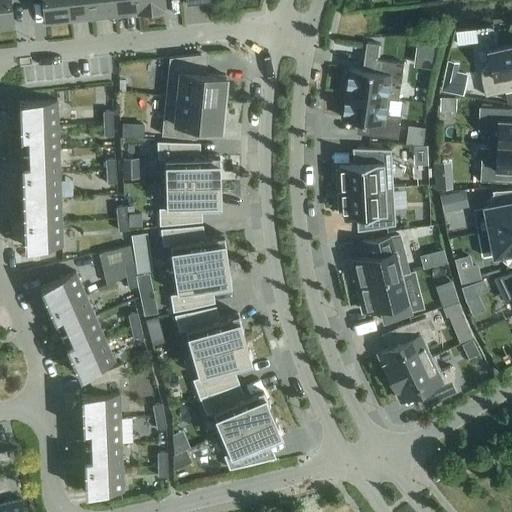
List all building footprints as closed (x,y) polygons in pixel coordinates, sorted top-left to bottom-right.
[(0,0),(0,27),(8,27),(7,23),(12,23),(9,0),(0,0)] [(67,0),(42,0),(44,19),(49,18),(49,22),(66,21),(65,17),(69,16),(67,0)] [(90,0),(67,0),(69,16),(92,14),(90,0)] [(113,0),(90,0),(92,14),(115,11),(113,0)] [(113,0),(115,11),(137,9),(137,10),(138,10),(136,0),(113,0)] [(136,0),(138,10),(142,10),(142,13),(158,12),(158,8),(163,7),(161,0),(136,0)] [(367,42),(365,58),(376,60),(378,44),(367,42)] [(511,45),(487,51),(490,64),(488,65),(485,67),(481,74),(481,76),(481,79),(484,96),(511,90),(511,80),(510,74),(511,73),(511,45)] [(200,54),(168,57),(165,96),(222,102),(225,76),(201,73),(198,70),(200,54)] [(399,86),(403,63),(379,60),(377,72),(349,68),(345,94),(389,99),(391,84),(399,86)] [(445,70),(440,91),(444,91),(456,94),(463,95),(467,74),(445,70)] [(345,94),(342,119),(370,122),(369,135),(396,139),(399,116),(387,115),(389,99),(345,94)] [(222,102),(165,96),(161,135),(188,138),(190,125),(220,128),(222,102)] [(18,101),(19,127),(57,125),(56,100),(19,102),(19,101),(18,101)] [(489,131),(489,144),(511,145),(511,120),(510,120),(511,108),(478,107),(477,130),(489,131)] [(103,111),(103,123),(113,123),(112,111),(103,111)] [(145,131),(144,119),(124,120),(124,132),(145,131)] [(113,123),(103,123),(103,135),(113,135),(113,123)] [(19,127),(20,151),(58,149),(57,125),(19,127)] [(421,144),(424,128),(408,126),(405,144),(421,144)] [(191,142),(157,141),(157,158),(164,158),(165,183),(220,181),(219,155),(191,156),(191,142)] [(511,145),(489,144),(488,158),(480,157),(479,181),(507,182),(508,170),(511,170),(511,145)] [(392,187),(390,149),(356,148),(357,163),(339,164),(339,169),(335,170),(336,187),(340,187),(341,190),(392,187)] [(20,151),(21,175),(59,173),(58,149),(20,151)] [(139,178),(138,158),(122,159),(123,178),(139,178)] [(453,158),(436,159),(437,184),(454,184),(453,158)] [(105,159),(106,171),(115,171),(114,159),(105,159)] [(115,171),(106,171),(106,183),(116,183),(115,171)] [(21,175),(22,199),(60,197),(59,173),(21,175)] [(220,181),(165,183),(165,207),(158,208),(159,225),(193,222),(193,208),(220,207),(220,181)] [(394,213),(392,187),(341,190),(341,193),(337,194),(338,211),(342,211),(342,216),(360,215),(361,230),(386,226),(386,214),(394,213)] [(511,189),(491,191),(491,192),(493,192),(486,207),(484,207),(489,231),(511,226),(511,189)] [(468,207),(464,191),(440,196),(443,213),(468,207)] [(22,199),(23,223),(61,221),(60,197),(22,199)] [(115,207),(117,219),(126,218),(125,206),(115,207)] [(126,218),(117,219),(118,231),(128,230),(126,218)] [(61,221),(23,223),(24,248),(25,248),(62,246),(61,221)] [(160,228),(162,245),(169,244),(173,269),(227,260),(223,235),(196,239),(194,225),(160,228)] [(511,226),(489,231),(494,254),(496,254),(507,265),(506,265),(506,267),(511,264),(511,226)] [(134,254),(149,252),(146,233),(131,235),(134,254)] [(408,272),(398,235),(363,241),(367,256),(350,260),(356,286),(409,272),(409,271),(408,272)] [(469,255),(454,259),(461,284),(481,279),(477,264),(472,266),(469,255)] [(227,260),(173,269),(177,293),(170,294),(172,311),(206,304),(204,291),(231,286),(227,260)] [(124,264),(126,276),(135,274),(133,262),(124,264)] [(511,271),(493,278),(504,301),(511,297),(511,271)] [(40,287),(50,310),(85,294),(75,272),(41,287),(41,286),(40,287)] [(410,313),(400,275),(410,273),(409,272),(356,286),(362,311),(379,307),(383,322),(410,313)] [(135,274),(126,276),(128,288),(137,286),(135,274)] [(488,290),(483,280),(461,287),(466,301),(488,290)] [(140,298),(144,315),(157,313),(153,293),(139,295),(140,298)] [(457,301),(454,293),(439,299),(442,306),(457,301)] [(50,310),(60,332),(95,316),(85,294),(50,310)] [(457,301),(442,306),(446,317),(461,311),(457,301)] [(207,307),(174,314),(178,331),(185,329),(192,353),(245,338),(238,313),(211,320),(207,307)] [(127,315),(130,326),(139,324),(137,313),(127,315)] [(60,332),(69,354),(104,338),(95,316),(60,332)] [(158,317),(146,320),(149,332),(161,329),(158,317)] [(402,342),(378,353),(383,364),(388,377),(433,356),(433,355),(429,357),(423,343),(434,338),(424,317),(396,327),(402,342)] [(139,324),(130,326),(133,338),(142,336),(139,324)] [(104,338),(69,354),(80,377),(81,377),(81,376),(114,361),(104,338)] [(245,338),(192,353),(199,377),(192,379),(198,397),(229,386),(225,371),(252,363),(245,338)] [(433,356),(388,377),(394,390),(395,389),(400,400),(425,388),(432,403),(460,390),(460,389),(456,391),(450,377),(453,375),(449,366),(440,371),(433,356)] [(229,386),(198,397),(205,413),(212,410),(222,434),(272,413),(262,389),(237,400),(231,385),(229,386)] [(81,395),(82,420),(120,418),(119,393),(82,395),(82,394),(81,395)] [(152,405),(154,417),(164,415),(161,403),(152,405)] [(272,413),(222,434),(229,452),(223,455),(229,469),(263,461),(257,448),(282,437),(272,413)] [(164,415),(154,417),(156,429),(166,427),(164,415)] [(82,420),(83,444),(121,442),(120,418),(82,420)] [(83,444),(84,468),(122,466),(121,442),(83,444)] [(157,452),(157,464),(167,464),(166,452),(157,452)] [(167,464),(157,464),(157,476),(167,476),(167,464)] [(122,466),(84,468),(85,493),(86,493),(123,491),(122,466)] [(23,511),(21,500),(0,504),(0,511),(23,511)]
